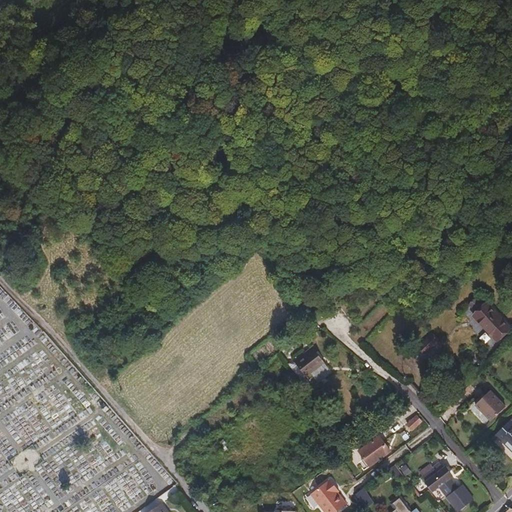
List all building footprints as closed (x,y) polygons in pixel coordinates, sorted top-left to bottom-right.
[(30,234),(19,210),(12,214),(17,224),(14,226),(18,232),(20,231),(23,238),(30,234)] [(39,251),(36,247),(29,253),(32,257),(39,252),(39,251)] [(37,262),(43,257),(39,252),(32,257),(37,262)] [(511,328),(488,303),(473,316),(498,341),(511,328)] [(439,343),(431,334),(419,345),(427,354),(439,343)] [(325,362),(312,347),(295,361),(309,378),(314,374),(313,372),(325,362)] [(332,372),(325,362),(313,372),(314,374),(320,382),(332,372)] [(491,421),(505,407),(490,391),(475,406),(491,421)] [(412,430),(423,421),(418,415),(407,424),(412,430)] [(511,423),(510,421),(491,440),(494,442),(499,438),(511,450),(511,423)] [(371,466),(390,451),(379,436),(360,451),(371,466)] [(438,473),(444,469),(440,463),(434,468),(438,473)] [(447,496),(458,488),(450,477),(451,476),(445,468),(444,469),(438,473),(434,468),(431,464),(420,472),(428,481),(427,482),(433,491),(439,486),(447,496)] [(311,494),(324,511),(336,511),(347,504),(338,492),(334,488),(336,487),(330,479),(311,494)] [(474,499),(463,484),(458,488),(447,496),(459,511),(474,499)] [(366,508),(374,503),(364,488),(356,494),(366,508)] [(411,511),(400,497),(392,503),(396,509),(391,511),(411,511)] [(168,511),(163,503),(148,511),(168,511)]
